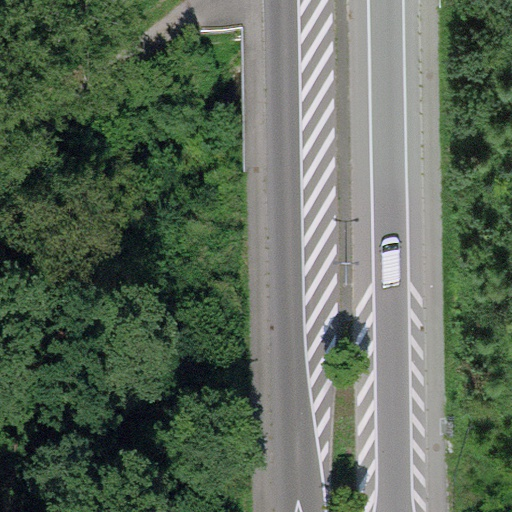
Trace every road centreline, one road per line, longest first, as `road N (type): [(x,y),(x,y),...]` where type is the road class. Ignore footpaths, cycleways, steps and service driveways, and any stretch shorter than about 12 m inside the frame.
road 1 (secondary): [(282,0),(300,511)]
road 2 (secondary): [(397,511),(387,0)]
road 3 (track): [(0,144),(212,0)]
